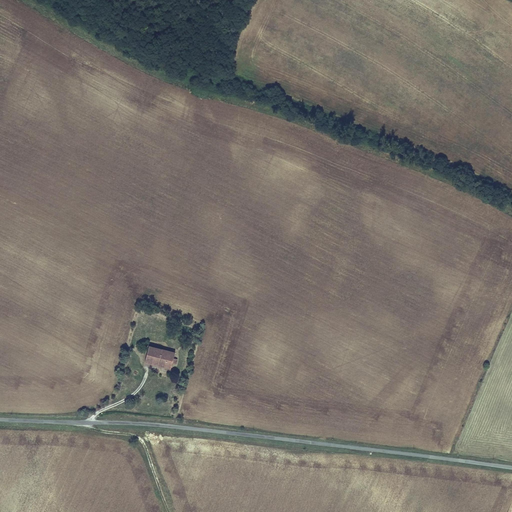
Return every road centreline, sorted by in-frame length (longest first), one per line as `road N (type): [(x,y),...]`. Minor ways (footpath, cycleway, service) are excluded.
road 1 (unclassified): [(511,467),(137,422),(0,419)]
road 2 (track): [(89,421),(95,430),(142,441),(168,511)]
